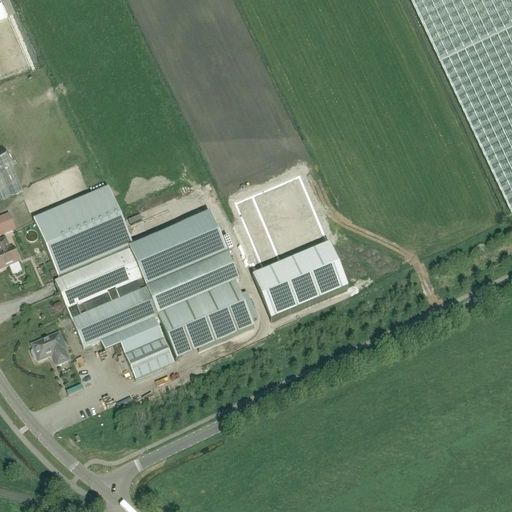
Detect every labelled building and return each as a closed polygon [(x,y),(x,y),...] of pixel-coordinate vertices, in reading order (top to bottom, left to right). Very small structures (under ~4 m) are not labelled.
[(5,0),(0,0),(0,7),(1,11),(8,8),(5,0)] [(511,0),(412,0),(439,57),(511,211),(511,0)] [(0,199),(11,194),(23,189),(6,150),(0,152),(0,199)] [(159,324),(175,363),(253,330),(234,285),(238,284),(226,256),(226,257),(225,254),(231,252),(225,240),(220,242),(209,216),(132,249),(108,191),(32,222),(58,282),(54,284),(83,352),(115,338),(134,382),(173,365),(156,325),(159,324)] [(0,234),(14,229),(8,215),(0,218),(0,234)] [(0,269),(18,262),(12,248),(8,249),(4,239),(0,241),(0,269)] [(269,323),(347,290),(328,246),(251,279),(269,323)] [(58,334),(43,341),(30,346),(33,352),(31,352),(31,353),(33,360),(35,360),(36,360),(37,363),(51,356),(56,367),(68,361),(64,351),(65,351),(58,334)] [(115,378),(118,384),(128,380),(125,374),(115,378)] [(69,386),(71,392),(86,388),(84,382),(69,386)] [(107,389),(90,396),(97,412),(114,405),(107,389)]
